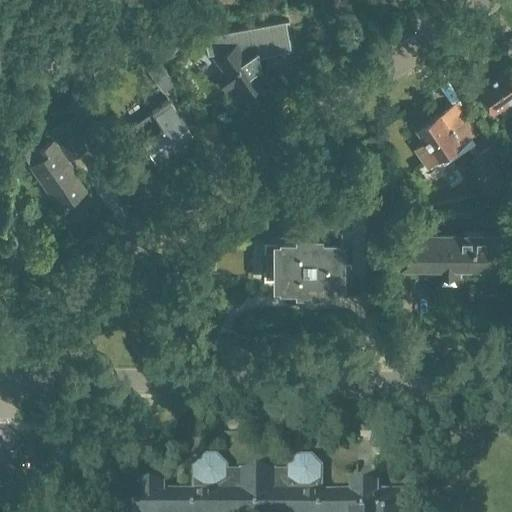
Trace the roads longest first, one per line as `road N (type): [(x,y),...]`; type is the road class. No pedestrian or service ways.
road 1 (residential): [(10,378),(37,315),(492,0)]
road 2 (tertiary): [(511,384),(10,378)]
